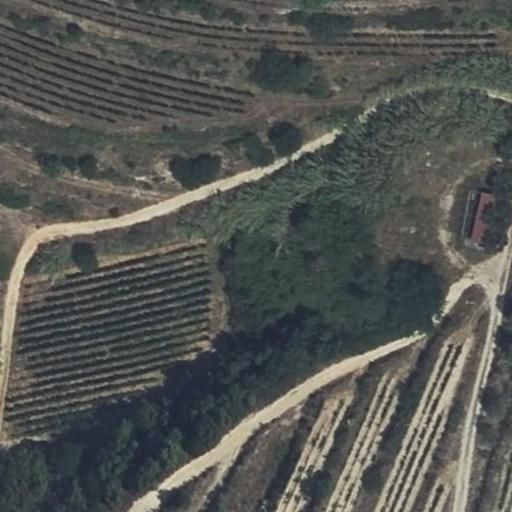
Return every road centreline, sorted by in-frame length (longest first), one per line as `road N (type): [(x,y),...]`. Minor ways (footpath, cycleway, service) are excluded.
road 1 (track): [(139,511),(305,390),(425,329),(460,284),(478,274),(496,293),(499,314)]
road 2 (track): [(511,257),(461,511)]
